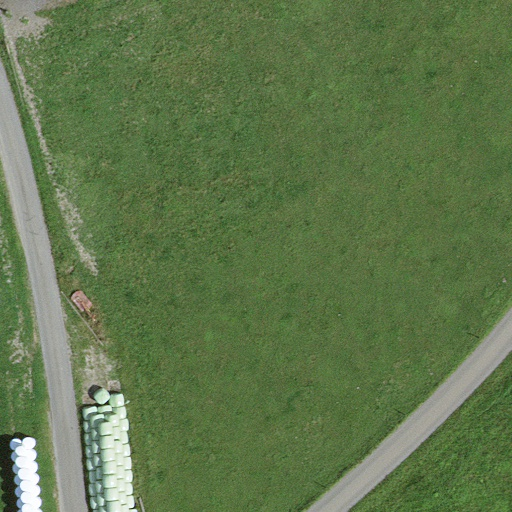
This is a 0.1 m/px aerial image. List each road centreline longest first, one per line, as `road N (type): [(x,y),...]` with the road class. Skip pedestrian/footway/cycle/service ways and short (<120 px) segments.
road 1 (track): [(76,511),(43,294),(0,92)]
road 2 (track): [(328,511),(511,321)]
